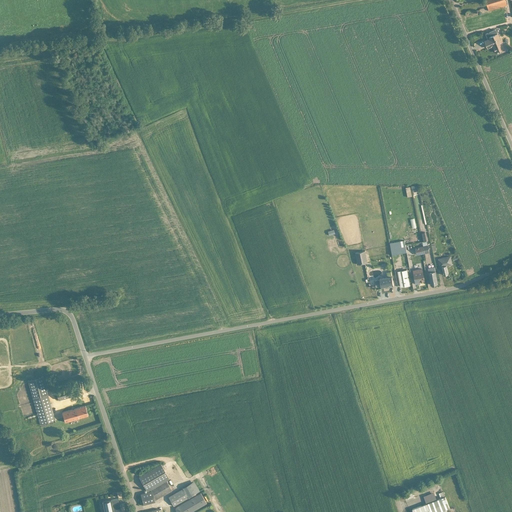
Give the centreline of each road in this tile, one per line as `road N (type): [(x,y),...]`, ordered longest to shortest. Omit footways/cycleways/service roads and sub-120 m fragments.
road 1 (unclassified): [(511,262),(454,288),(84,356)]
road 2 (track): [(356,0),(0,53)]
road 3 (unclassified): [(133,511),(84,356)]
road 4 (unclassified): [(451,0),(511,143)]
